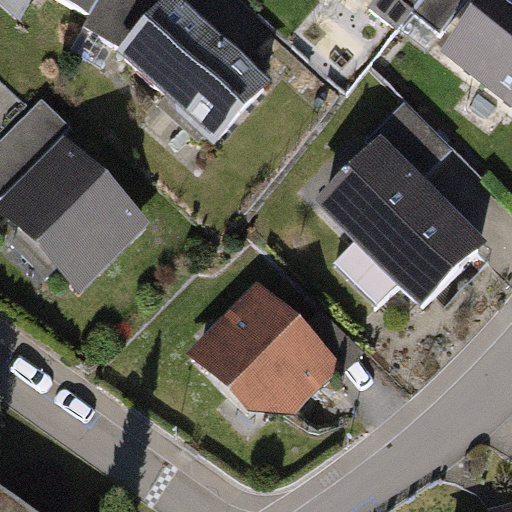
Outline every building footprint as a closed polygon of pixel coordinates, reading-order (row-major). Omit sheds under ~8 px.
[(394,0),(374,0),(366,11),(396,33),(412,13),(394,0)] [(394,0),(412,13),(422,0),(394,0)] [(440,35),(467,0),(422,0),(412,13),(440,35)] [(511,0),(484,0),(442,53),(511,108),(511,0)] [(255,84),(161,1),(112,56),(205,139),(255,84)] [(377,158),(324,209),(420,309),(474,257),(411,191),(449,155),(406,109),(366,147),(377,158)] [(0,152),(0,200),(68,134),(44,110),(0,152)] [(71,155),(9,214),(77,284),(139,225),(71,155)] [(259,295),(195,358),(246,409),(293,412),(334,371),(259,295)]
